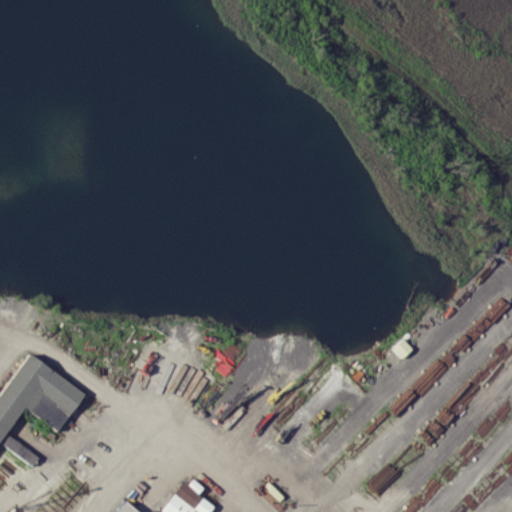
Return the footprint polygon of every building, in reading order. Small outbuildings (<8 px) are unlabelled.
[(399,357),(410,348),(401,338),(390,347),(399,357)] [(0,435),(18,406),(56,430),(82,390),(21,352),(0,385),(0,435)] [(0,443),(30,465),(37,456),(6,434),(0,441),(0,443)] [(190,511),(194,508),(199,511),(206,511),(211,506),(196,493),(201,487),(186,475),(158,510),(160,511),(190,511)] [(110,511),(151,511),(150,510),(148,511),(134,511),(121,500),(110,511)]
